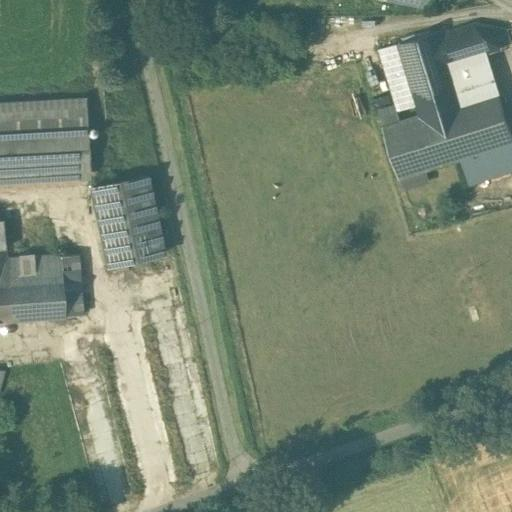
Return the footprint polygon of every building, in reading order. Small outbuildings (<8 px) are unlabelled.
[(390,0),(390,3),(429,10),(430,7),(431,0),(390,0)] [(443,0),(431,0),(430,7),(442,9),(443,0)] [(418,105),(421,115),(461,103),(448,62),(486,50),(509,43),(505,30),(474,24),(439,35),(438,31),(378,50),(398,111),(418,105)] [(313,36),(316,56),(327,55),(324,35),(313,36)] [(461,103),(499,92),(486,50),(448,62),(461,103)] [(461,103),(421,115),(384,127),(399,177),(511,141),(511,134),(499,92),(461,103)] [(86,101),(0,105),(0,172),(90,168),(86,101)] [(146,175),(91,187),(108,265),(163,253),(146,175)] [(3,248),(0,248),(0,320),(9,320),(4,259),(3,248)] [(79,254),(60,256),(65,316),(83,315),(79,254)] [(60,256),(4,259),(9,320),(65,316),(60,256)] [(148,366),(115,375),(119,391),(152,382),(148,366)]
